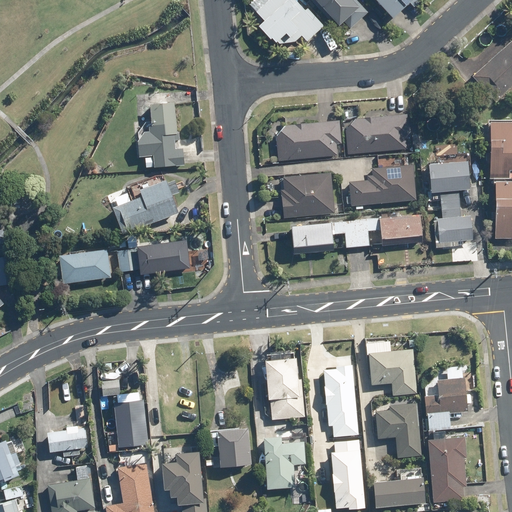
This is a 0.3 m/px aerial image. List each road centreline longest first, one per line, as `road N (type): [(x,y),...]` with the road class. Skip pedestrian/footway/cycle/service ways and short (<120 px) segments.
road 1 (residential): [(476,0),(391,69),(228,87)]
road 2 (residential): [(0,373),(84,334),(246,315)]
road 3 (residential): [(246,315),(499,290)]
road 4 (residential): [(246,315),(228,87)]
